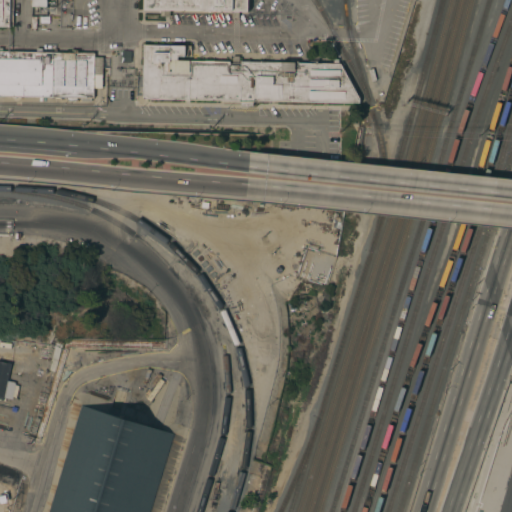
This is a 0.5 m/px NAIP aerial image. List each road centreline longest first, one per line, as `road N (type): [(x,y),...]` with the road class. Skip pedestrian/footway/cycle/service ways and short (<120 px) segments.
road 1 (primary): [(249,186),(511,212)]
road 2 (primary): [(511,194),(250,167)]
road 3 (primary): [(0,164),(249,186)]
road 4 (primary): [(453,511),(511,324)]
road 5 (primary): [(250,167),(88,147)]
road 6 (primary): [(467,364),(422,511)]
road 7 (primary): [(511,225),(467,364)]
